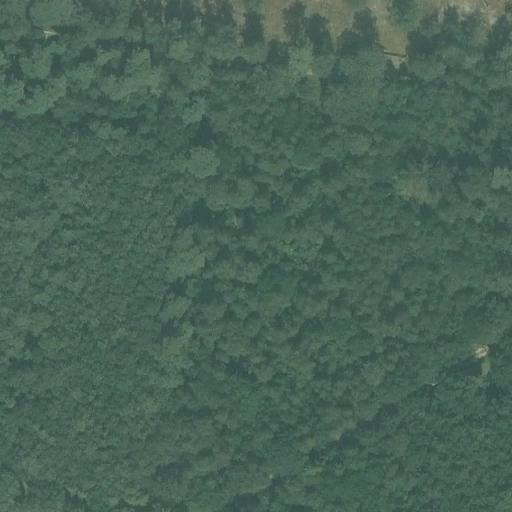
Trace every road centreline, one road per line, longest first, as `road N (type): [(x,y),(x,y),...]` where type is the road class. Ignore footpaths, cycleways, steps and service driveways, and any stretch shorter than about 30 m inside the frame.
road 1 (track): [(511,98),(0,17)]
road 2 (track): [(511,331),(217,511)]
